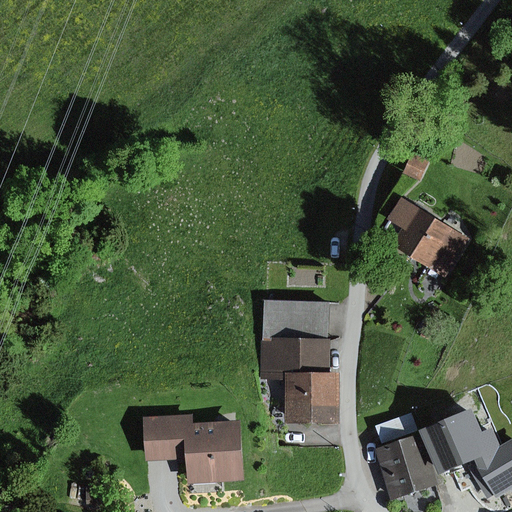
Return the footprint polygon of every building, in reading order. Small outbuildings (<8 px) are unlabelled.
[(412,154),(404,174),(420,181),(429,161),(412,154)] [(447,279),(472,238),(401,196),(387,219),(402,229),(392,245),(447,279)] [(266,301),(263,339),(327,339),(330,303),(266,301)] [(327,339),(263,339),(263,378),(287,378),(287,422),(339,423),(339,372),(329,372),(329,339),(327,339)] [(420,431),(440,474),(466,463),(486,499),(492,494),(495,499),(511,488),(511,439),(500,445),(493,428),(481,432),(471,409),(420,431)] [(410,414),(376,426),(382,443),(416,431),(410,414)] [(187,460),(185,425),(184,416),(143,418),(146,462),(187,460)] [(187,460),(188,483),(242,481),(239,422),(185,425),(187,460)] [(374,450),(391,500),(436,485),(420,435),(374,450)] [(100,486),(87,486),(87,506),(100,506),(100,486)]
